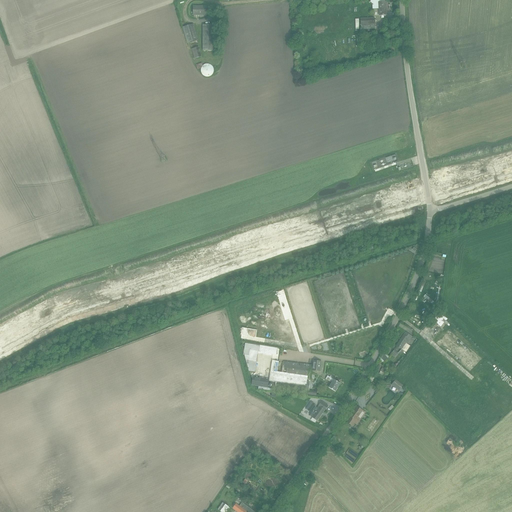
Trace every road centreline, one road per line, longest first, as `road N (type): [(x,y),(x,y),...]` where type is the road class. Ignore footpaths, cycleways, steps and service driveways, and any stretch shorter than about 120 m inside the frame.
road 1 (unclassified): [(272,511),(381,349),(419,268),(428,214)]
road 2 (unclassified): [(428,214),(401,0)]
